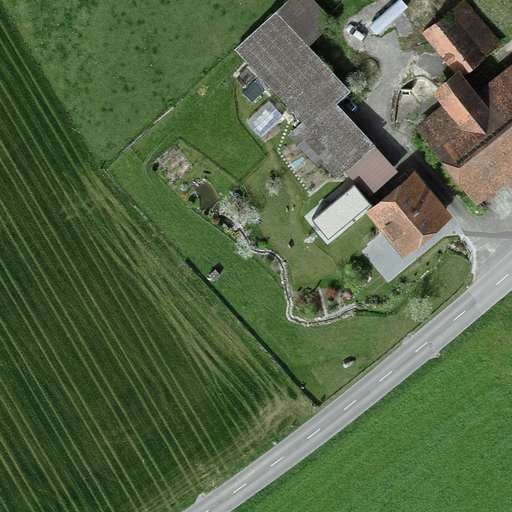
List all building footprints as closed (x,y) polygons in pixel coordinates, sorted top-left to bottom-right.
[(458,74),(459,75),(499,43),(463,0),(424,33),(458,74)] [(315,85),(331,69),(276,11),(236,49),(291,107),(315,85)] [(459,75),(458,74),(439,89),(450,103),(419,127),(470,192),(511,158),(511,77),(480,102),(459,75)] [(343,116),(315,85),(291,107),(331,150),(321,158),(335,172),(345,164),(346,165),(371,144),(343,116)] [(247,121),(260,135),(282,115),(269,100),(247,121)] [(346,165),(369,190),(393,167),(371,144),(346,165)] [(413,180),(377,210),(406,245),(442,215),(413,180)] [(312,207),(280,231),(292,246),(324,223),(312,207)]
